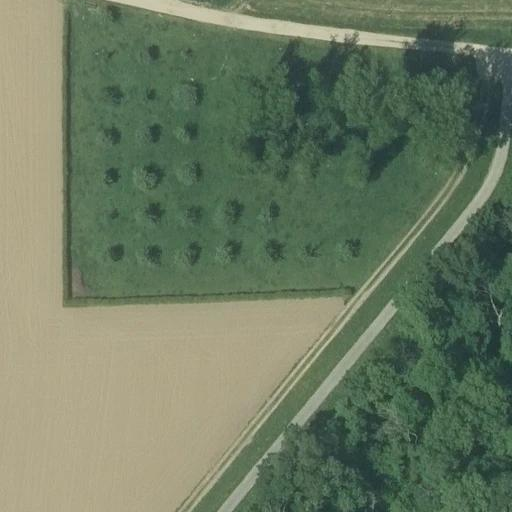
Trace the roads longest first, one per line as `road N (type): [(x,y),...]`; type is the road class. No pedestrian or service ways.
road 1 (track): [(487,65),(482,115),(442,202),(187,511)]
road 2 (track): [(487,65),(98,0)]
